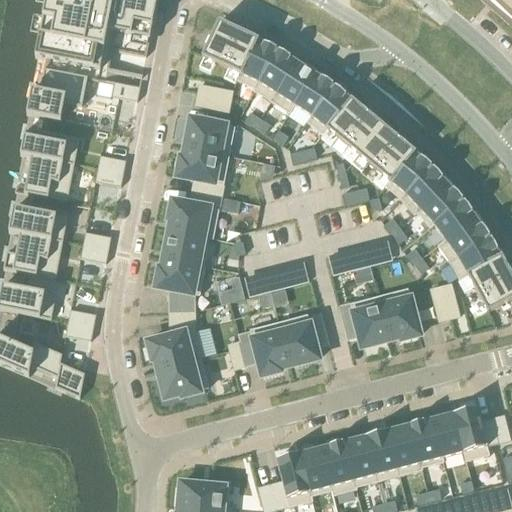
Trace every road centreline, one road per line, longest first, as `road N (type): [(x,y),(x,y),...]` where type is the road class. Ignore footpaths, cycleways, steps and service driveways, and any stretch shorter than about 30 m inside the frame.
road 1 (residential): [(141,453),(109,356),(109,325),(178,0)]
road 2 (residential): [(141,453),(511,353)]
road 3 (unclassified): [(405,56),(502,151)]
road 4 (residential): [(227,0),(345,61)]
